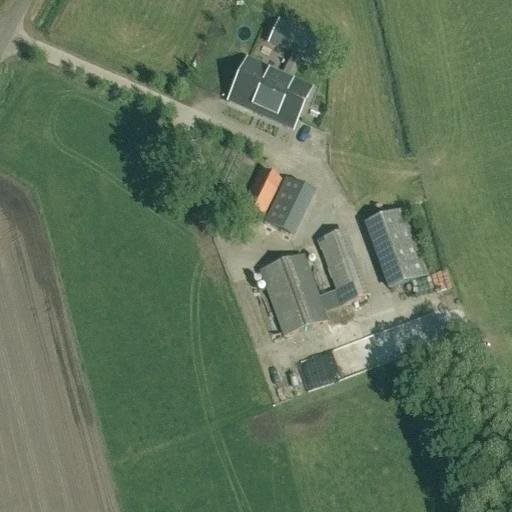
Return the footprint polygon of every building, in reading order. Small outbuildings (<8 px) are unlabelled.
[(325,62),(328,38),(307,35),(304,59),(325,62)] [(225,100),(290,129),(308,89),(242,61),(225,100)] [(261,172),(244,207),(262,216),(279,181),(261,172)] [(285,180),(263,224),(291,238),(313,194),(285,180)] [(369,226),(395,293),(431,280),(406,212),(369,226)] [(316,244),(340,307),(367,297),(343,234),(316,244)] [(259,274),(284,340),(326,324),(302,259),(259,274)] [(329,353),(297,363),(305,390),(337,380),(329,353)]
